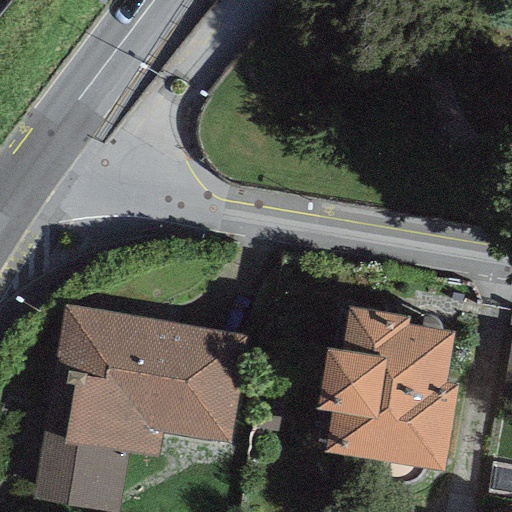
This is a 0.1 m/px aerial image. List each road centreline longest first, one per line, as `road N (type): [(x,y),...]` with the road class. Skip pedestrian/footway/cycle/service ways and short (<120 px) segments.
road 1 (residential): [(17,182),(127,191),(511,253)]
road 2 (residential): [(17,182),(156,0)]
